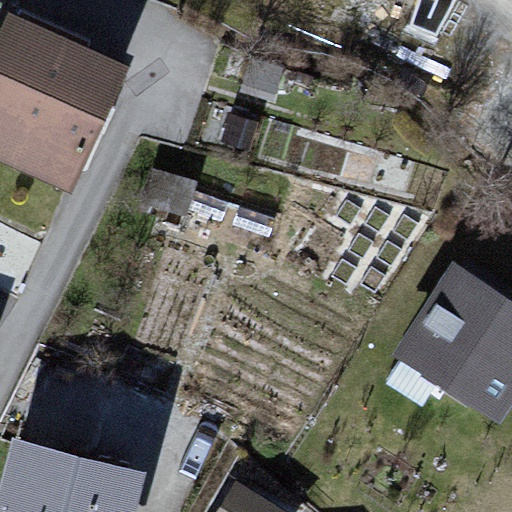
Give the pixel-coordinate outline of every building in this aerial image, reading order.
[(103,67),(0,28),(0,163),(58,186),(103,67)] [(151,160),(142,195),(180,205),(190,171),(151,160)] [(511,291),(463,263),(408,355),(494,406),(511,375),(511,291)] [(111,511),(119,479),(0,450),(0,511),(111,511)] [(246,511),(214,494),(204,511),(246,511)]
